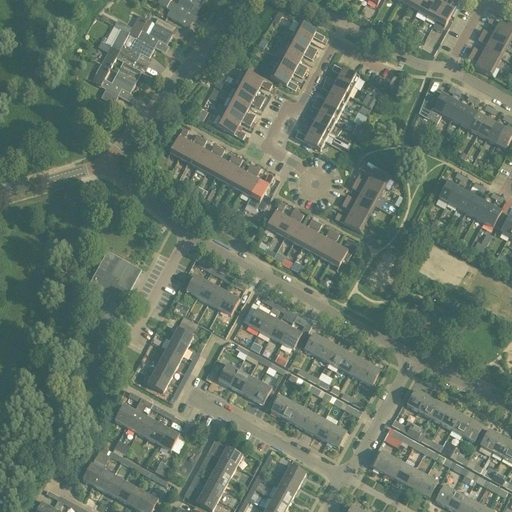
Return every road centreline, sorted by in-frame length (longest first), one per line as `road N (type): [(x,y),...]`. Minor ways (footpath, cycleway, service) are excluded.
road 1 (unclassified): [(413,358),(189,236)]
road 2 (residential): [(340,197),(266,148),(333,43)]
road 3 (residential): [(104,163),(241,0)]
road 4 (residential): [(347,479),(184,392)]
road 5 (residential): [(347,479),(413,358)]
road 6 (residential): [(126,345),(189,236)]
